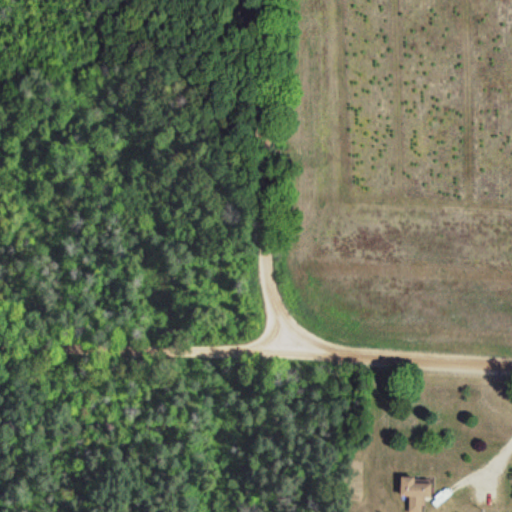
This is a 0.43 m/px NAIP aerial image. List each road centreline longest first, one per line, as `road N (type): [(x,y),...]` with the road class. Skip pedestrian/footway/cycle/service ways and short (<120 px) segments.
road 1 (residential): [(511,363),(181,335),(0,331)]
road 2 (residential): [(285,346),(263,299),(256,246),(252,0)]
